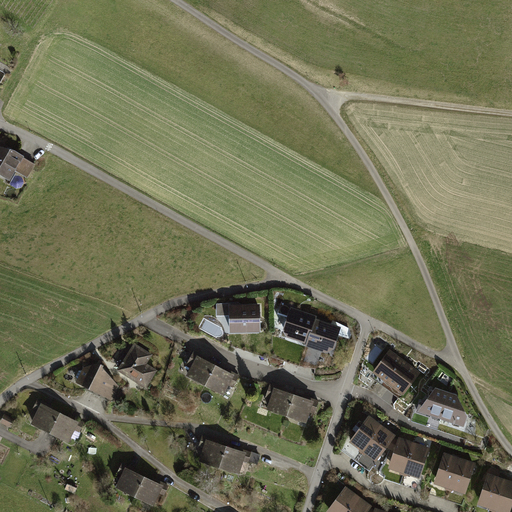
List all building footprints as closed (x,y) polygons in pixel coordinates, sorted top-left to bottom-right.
[(15,152),(0,148),(0,177),(9,182),(15,172),(26,178),(33,165),(15,152)] [(218,316),(229,316),(229,306),(240,305),(240,304),(217,304),(218,316)] [(240,305),(229,306),(229,316),(230,334),(261,333),(261,305),(240,305)] [(282,337),(305,345),(315,318),(292,309),(282,337)] [(338,326),(315,318),(305,345),(329,353),(338,326)] [(151,355),(133,343),(114,372),(143,390),(155,370),(145,364),(151,355)] [(420,372),(389,349),(371,373),(402,396),(420,372)] [(185,365),(189,367),(194,357),(206,363),(208,360),(192,352),(185,365)] [(183,377),(203,387),(213,367),(206,363),(194,357),(189,367),(183,377)] [(95,364),(80,369),(73,384),(110,401),(117,387),(106,376),(108,371),(95,364)] [(221,371),(213,367),(203,387),(222,397),(227,386),(232,376),(221,371)] [(222,368),(221,371),(232,376),(227,386),(230,387),(236,375),(222,368)] [(263,398),(269,400),(272,389),(283,393),(284,390),(267,384),(263,398)] [(264,411),(285,418),(292,396),(283,393),(272,389),(269,400),(264,411)] [(416,413),(438,420),(446,392),(434,389),(416,413)] [(455,396),(446,392),(438,420),(463,428),(466,418),(455,396)] [(301,395),(300,398),(312,402),(309,413),(313,415),(318,401),(301,395)] [(300,398),(292,396),(285,418),(305,425),(309,413),(312,402),(300,398)] [(30,410),(34,412),(38,405),(50,411),(52,407),(36,399),(30,410)] [(28,427),(47,436),(57,415),(50,411),(38,405),(34,412),(28,427)] [(0,418),(0,423),(8,427),(12,419),(2,414),(0,418)] [(65,418),(57,415),(47,436),(66,445),(72,431),(76,423),(65,418)] [(66,415),(65,418),(76,423),(72,431),(77,433),(82,423),(66,415)] [(358,451),(362,454),(381,426),(367,416),(348,444),(358,451)] [(394,436),(381,426),(362,454),(375,463),(394,436)] [(194,455),(199,457),(204,441),(216,445),(218,441),(201,436),(194,455)] [(387,470),(403,475),(414,443),(397,438),(387,470)] [(197,464),(218,470),(225,448),(216,445),(204,441),(199,457),(197,464)] [(429,448),(414,443),(403,475),(418,480),(429,448)] [(233,447),(232,450),(244,454),(238,472),(243,474),(249,452),(233,447)] [(232,450),(225,448),(218,470),(237,476),(238,472),(244,454),(232,450)] [(362,454),(358,451),(352,460),(373,475),(378,465),(375,463),(362,454)] [(432,485),(448,490),(458,458),(443,453),(432,485)] [(474,463),(458,458),(448,490),(464,495),(474,463)] [(115,474),(119,476),(123,469),(134,474),(136,471),(120,463),(115,474)] [(112,490),(133,500),(143,478),(134,474),(123,469),(119,476),(112,490)] [(476,506),(492,511),(503,479),(487,474),(476,506)] [(149,481),(143,478),(133,500),(152,508),(158,494),(161,486),(149,481)] [(151,478),(149,481),(161,486),(158,494),(162,496),(167,485),(151,478)] [(508,511),(511,502),(511,482),(503,479),(492,511),(495,511),(508,511)] [(327,511),(343,511),(355,496),(343,488),(327,511)] [(362,511),(368,504),(355,496),(343,511),(362,511)]
